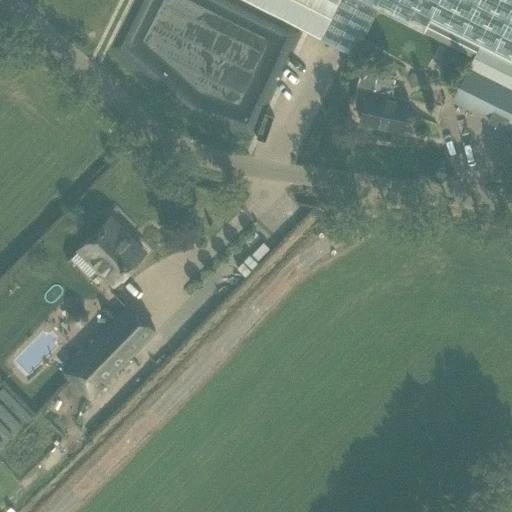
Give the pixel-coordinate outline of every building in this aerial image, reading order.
[(511,0),(249,0),(322,37),(354,52),(360,41),(378,6),(475,55),(454,100),(511,128),(511,0)] [(409,98),(391,94),(395,73),(360,65),(357,83),(352,102),(363,106),(360,120),(361,121),(362,118),(388,124),(387,126),(402,129),(409,98)] [(79,246),(72,254),(90,271),(97,264),(114,280),(130,263),(144,249),(110,215),(96,230),(79,246)] [(129,304),(62,371),(88,397),(155,329),(129,304)] [(70,311),(70,316),(74,320),(79,320),(83,317),(83,311),(79,307),(74,307),(70,311)]
